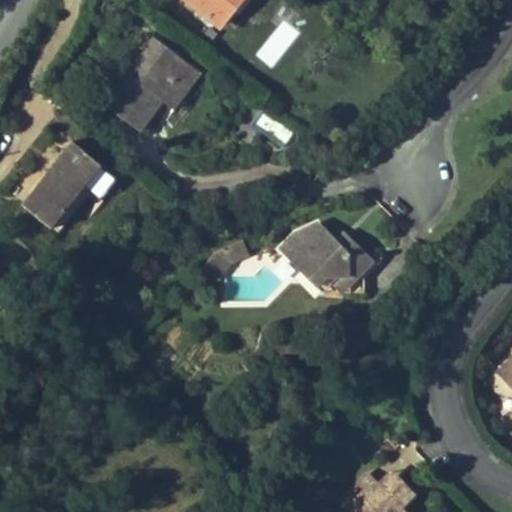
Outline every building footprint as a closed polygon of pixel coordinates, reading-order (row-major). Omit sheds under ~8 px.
[(229,6),(233,0),(189,0),(221,25),(233,10),(229,6)] [(238,13),(248,0),(233,0),(229,6),(233,10),(238,13)] [(201,72),(155,37),(105,105),(139,130),(162,99),(175,108),(187,91),(201,72)] [(257,110),(249,126),(286,145),(294,129),(257,110)] [(75,142),(24,205),(53,228),(92,182),(105,166),(75,142)] [(92,182),(53,228),(60,233),(93,192),(103,200),(120,179),(105,166),(92,182)] [(375,261),(356,242),(348,250),(338,240),(320,223),(296,234),(280,250),(325,293),(366,293),(366,279),(360,276),(375,261)] [(356,242),(346,232),(338,240),(348,250),(356,242)] [(230,263),(243,258),(234,243),(215,251),(230,263)] [(219,280),(230,263),(215,251),(203,269),(219,280)] [(366,279),(383,261),(375,261),(360,276),(366,279)] [(511,357),(497,372),(511,387),(511,357)] [(387,491),(401,478),(395,471),(381,484),(387,491)] [(408,511),(403,506),(416,493),(401,478),(387,491),(381,484),(370,473),(339,503),(348,511),(408,511)]
